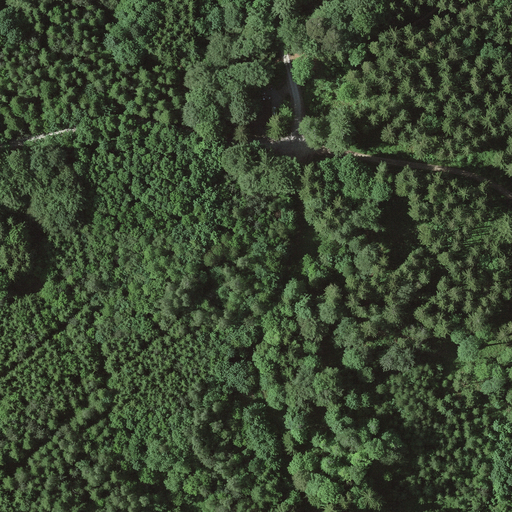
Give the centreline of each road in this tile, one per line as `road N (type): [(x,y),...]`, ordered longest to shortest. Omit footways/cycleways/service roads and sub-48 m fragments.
road 1 (track): [(0,146),(98,121),(131,121),(298,148)]
road 2 (track): [(298,148),(455,171),(511,196)]
road 3 (track): [(256,341),(298,240),(298,148)]
road 4 (track): [(298,148),(273,0)]
